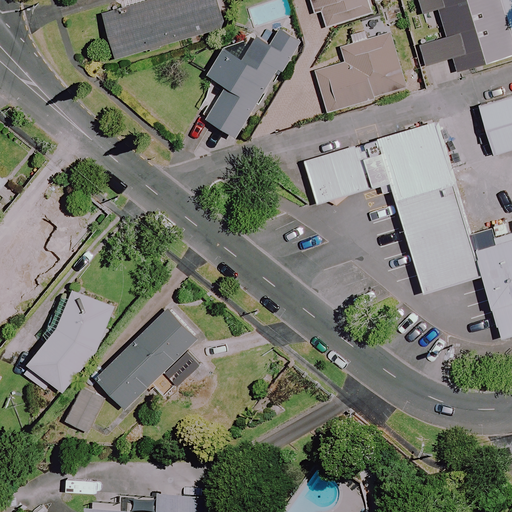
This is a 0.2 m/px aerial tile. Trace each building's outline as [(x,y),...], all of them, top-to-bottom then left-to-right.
[(222,28),(213,0),(152,0),(101,15),(114,60),(222,28)] [(308,0),(318,30),(370,14),(366,0),(308,0)] [(511,0),(415,0),(420,15),(436,10),(444,37),(416,45),(423,66),(451,58),(455,72),(511,54),(511,0)] [(266,43),(247,31),(221,47),(204,74),(224,86),(205,118),(236,137),(278,68),(282,71),(301,38),(277,24),(266,43)] [(405,88),(387,32),(340,47),(344,60),(313,70),(327,113),(405,88)] [(511,94),(478,105),(496,162),(511,156),(511,241),(477,253),(506,345),(511,343),(511,94)] [(483,273),(435,122),(302,163),(316,206),(388,183),(423,292),(483,273)] [(41,225),(35,214),(0,250),(0,313),(42,289),(35,277),(62,261),(41,225)] [(62,391),(92,355),(111,306),(72,292),(58,328),(29,364),(62,391)] [(195,340),(165,309),(95,377),(125,409),(163,372),(176,386),(198,365),(185,351),(195,340)] [(103,400),(82,388),(64,421),(85,433),(103,400)] [(206,511),(208,499),(161,495),(159,511),(103,511),(96,511),(206,511)]
